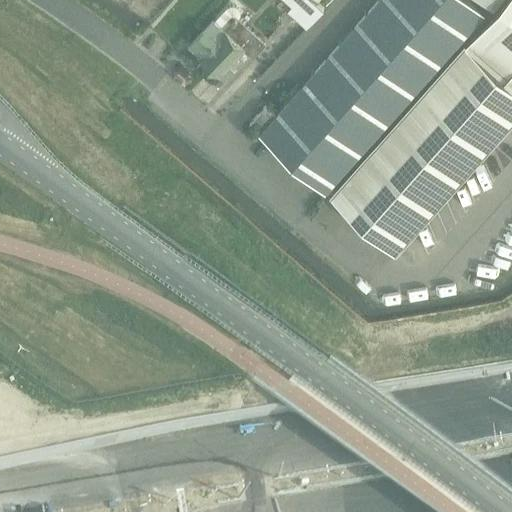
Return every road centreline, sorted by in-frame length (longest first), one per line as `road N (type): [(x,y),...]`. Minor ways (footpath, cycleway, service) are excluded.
road 1 (motorway): [(511,410),(0,492)]
road 2 (tertiary): [(328,382),(0,143)]
road 3 (tertiary): [(328,382),(500,511)]
road 4 (motorway): [(313,511),(511,481)]
